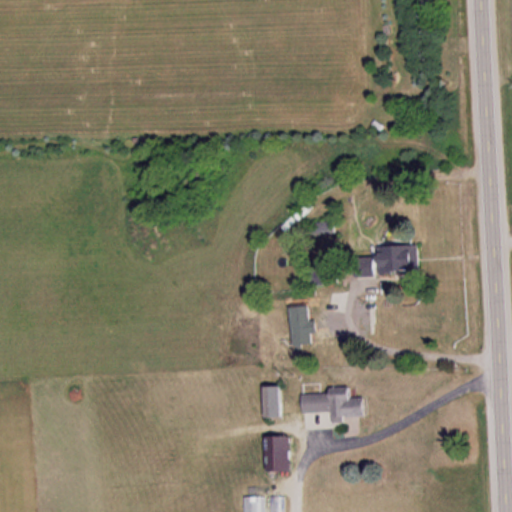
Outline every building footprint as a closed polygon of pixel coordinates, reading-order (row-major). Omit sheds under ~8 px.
[(386,271),(425,271),(425,247),(386,247),(386,271)] [(314,267),(314,285),(344,285),(344,267),(314,267)] [(271,418),(289,418),(289,387),(271,387),(271,418)] [(339,424),(353,423),(353,419),(374,418),(373,398),(362,399),(362,390),(308,392),(309,414),(339,412),(339,424)] [(298,437),(274,437),(274,472),(298,472),(298,437)] [(247,511),(269,511),(269,497),(247,497),(247,511)] [(288,511),(289,498),(276,498),(275,511),(288,511)]
